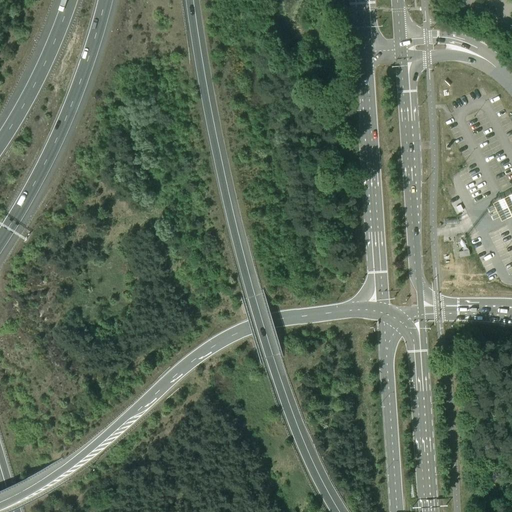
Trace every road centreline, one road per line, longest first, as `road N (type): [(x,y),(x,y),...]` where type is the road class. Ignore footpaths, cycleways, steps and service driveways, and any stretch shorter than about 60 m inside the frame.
road 1 (motorway): [(334,511),(280,394),(250,296),(188,0)]
road 2 (motorway): [(383,313),(285,318),(235,334),(179,370),(74,463),(0,506)]
road 3 (primary): [(420,312),(400,49)]
road 4 (motorway): [(0,241),(67,112),(104,0)]
road 5 (primary): [(365,51),(383,313)]
road 6 (primary): [(427,511),(420,312)]
road 7 (primary): [(383,313),(397,511)]
road 8 (motorway): [(69,0),(0,142)]
road 9 (unclassified): [(511,84),(458,48),(400,49)]
